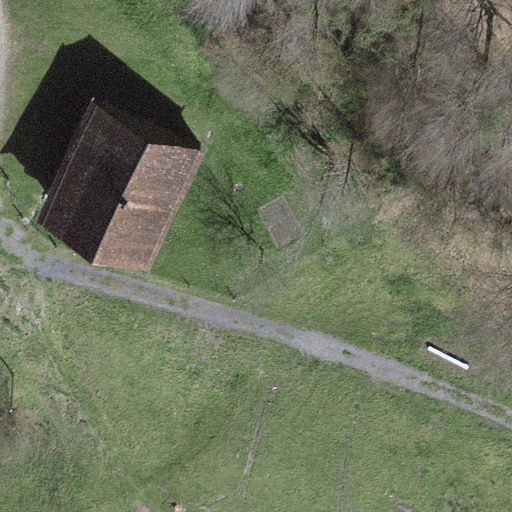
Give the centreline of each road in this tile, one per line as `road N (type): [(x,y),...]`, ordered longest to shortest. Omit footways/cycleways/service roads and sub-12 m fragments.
road 1 (track): [(155,511),(8,242),(0,196)]
road 2 (track): [(0,172),(64,61)]
